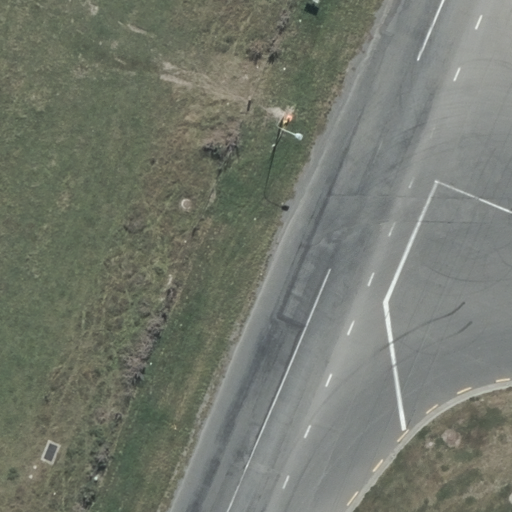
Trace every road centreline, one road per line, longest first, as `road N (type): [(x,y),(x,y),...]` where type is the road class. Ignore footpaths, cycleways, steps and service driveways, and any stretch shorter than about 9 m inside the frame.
road 1 (unclassified): [(228,511),(368,168)]
road 2 (unclassified): [(368,168),(439,0)]
road 3 (unclassified): [(511,220),(368,168)]
